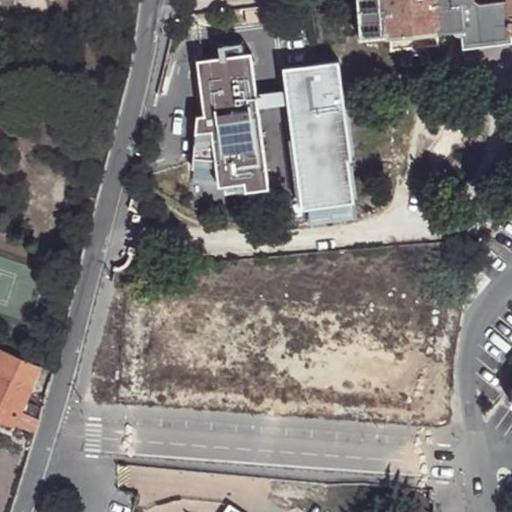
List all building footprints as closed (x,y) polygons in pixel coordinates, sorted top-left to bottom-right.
[(511,0),(353,0),(358,38),(387,36),(389,51),(404,49),(405,52),(423,49),(423,48),(438,46),(437,31),(460,29),(462,47),(509,41),(509,35),(511,35),(511,0)] [(298,7),(290,8),(290,18),(298,17),(298,7)] [(290,8),(281,8),(282,18),(290,18),(290,8)] [(249,53),(195,60),(202,114),(195,115),(191,158),(214,160),(217,185),(243,182),(244,190),(267,187),(249,53)] [(511,135),(502,136),(503,156),(511,156),(511,135)] [(0,421),(33,437),(40,422),(19,412),(40,369),(0,349),(0,421)] [(249,511),(232,499),(223,511),(249,511)]
